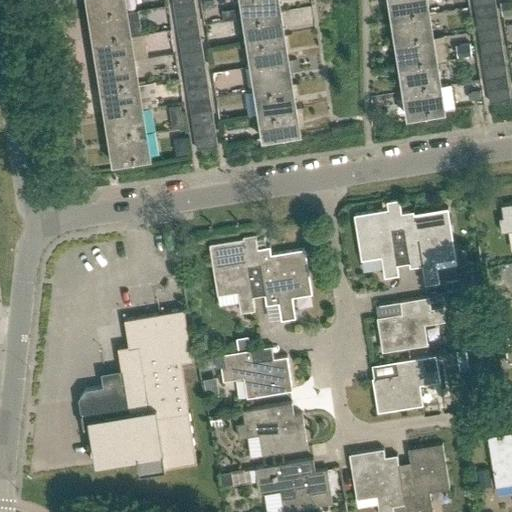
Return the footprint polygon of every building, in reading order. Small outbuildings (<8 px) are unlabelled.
[(87,0),(90,17),(129,11),(126,0),(87,0)] [(176,15),(197,12),(194,0),(174,3),(176,15)] [(241,0),(244,17),(282,11),(280,0),(241,0)] [(389,0),(392,18),(431,12),(428,0),(389,0)] [(477,17),(498,14),(496,2),(475,5),(477,17)] [(94,41),(132,35),(129,11),(90,17),(94,41)] [(248,41),(286,35),(282,11),(244,17),(248,41)] [(178,27),(198,24),(197,12),(176,15),(178,27)] [(396,42),(435,36),(431,12),(392,18),(396,42)] [(479,29),(499,26),(498,14),(477,17),(479,29)] [(180,40),(200,36),(198,24),(178,27),(180,40)] [(481,41),(501,38),(499,26),(479,29),(481,41)] [(98,65),(136,59),(132,35),(94,41),(98,65)] [(252,65),(290,59),(286,35),(248,41),(252,65)] [(182,52),(202,48),(200,36),(180,40),(182,52)] [(400,67),(438,60),(435,36),(396,42),(400,67)] [(483,53),(503,50),(501,38),(481,41),(483,53)] [(469,43),(461,45),(463,56),(471,55),(469,43)] [(184,64),(204,61),(202,48),(182,52),(184,64)] [(485,66),(505,62),(503,50),(483,53),(485,66)] [(140,83),(136,59),(98,65),(102,89),(140,83)] [(255,90),(294,83),(290,59),(252,65),(255,90)] [(404,91),(442,85),(438,60),(400,67),(404,91)] [(186,76),(206,73),(204,61),(184,64),(186,76)] [(487,78),(507,74),(505,62),(485,66),(487,78)] [(188,88),(208,85),(206,73),(186,76),(188,88)] [(488,90),(509,87),(507,74),(487,78),(488,90)] [(140,83),(102,89),(106,114),(144,107),(140,83)] [(259,114),(298,108),(294,83),(255,90),(259,114)] [(189,100),(210,97),(208,85),(188,88),(189,100)] [(442,85),(404,91),(408,116),(446,110),(442,85)] [(509,87),(488,90),(490,102),(511,99),(509,87)] [(191,112),(212,109),(210,97),(189,100),(191,112)] [(110,138),(148,132),(144,107),(106,114),(110,138)] [(298,108),(259,114),(263,139),(302,133),(298,108)] [(193,125),(214,121),(212,109),(191,112),(193,125)] [(180,116),(169,118),(170,127),(182,125),(180,116)] [(195,137),(216,133),(214,121),(193,125),(195,137)] [(148,132),(110,138),(114,163),(152,157),(148,132)] [(216,133),(195,137),(197,149),(198,149),(218,146),(216,133)] [(404,227),(402,212),(400,198),(387,200),(388,208),(355,213),(362,258),(382,255),(385,276),(399,274),(392,229),(404,227)] [(511,201),(501,204),(503,216),(499,217),(502,231),(511,229),(511,201)] [(402,212),(404,227),(406,240),(418,238),(426,284),(440,282),(437,261),(457,258),(450,213),(415,218),(414,210),(402,212)] [(258,247),(257,238),(256,233),(243,235),(244,238),(210,243),(218,294),(238,290),(241,311),(255,309),(248,264),(260,262),(258,247)] [(258,247),(260,262),(262,275),(274,274),(281,319),(296,317),(292,296),(313,293),(305,248),(271,253),(270,245),(266,246),(264,237),(257,238),(258,247)] [(432,307),(430,295),(401,300),(403,312),(377,316),(383,350),(428,343),(425,323),(446,320),(443,305),(432,307)] [(197,461),(181,361),(192,360),(184,308),(160,311),(160,310),(125,316),(129,344),(118,346),(124,382),(86,388),(79,397),(81,408),(84,430),(91,429),(96,463),(138,457),(141,471),(197,461)] [(254,360),(252,348),(223,352),(225,365),(221,365),(224,379),(245,376),(248,396),(293,389),(288,355),(254,360)] [(439,366),(437,354),(396,360),(398,372),(373,376),(378,411),(424,404),(420,383),(441,380),(439,366)] [(273,416),(271,404),(243,409),(245,421),(237,422),(239,436),(260,433),(263,453),(308,446),(303,412),(273,416)] [(511,431),(488,435),(496,484),(511,481),(511,431)] [(404,494),(405,502),(406,511),(432,511),(434,511),(430,490),(450,487),(443,441),(409,447),(416,492),(404,494)] [(405,502),(404,494),(401,474),(389,476),(384,447),(350,453),(357,497),(377,494),(379,511),(394,511),(393,504),(405,502)] [(292,460),(256,466),(260,492),(265,492),(268,511),(333,501),(327,468),(327,467),(294,473),(292,460)]
